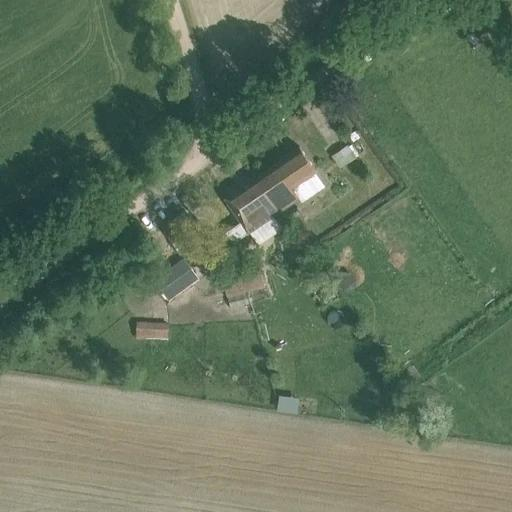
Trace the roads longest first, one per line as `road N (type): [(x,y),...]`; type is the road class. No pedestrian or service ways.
road 1 (track): [(202,156),(441,0)]
road 2 (unclassified): [(0,296),(202,156)]
road 3 (track): [(202,156),(167,0)]
